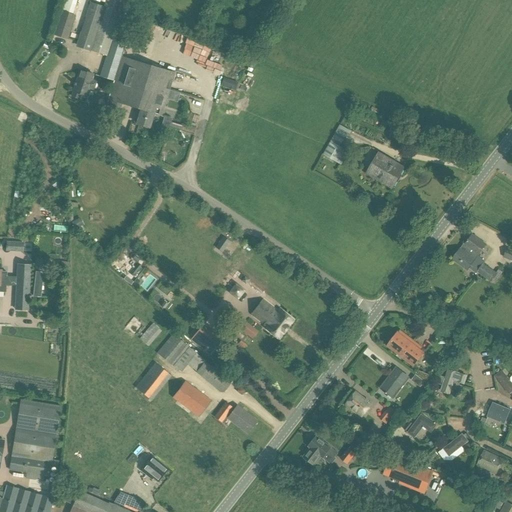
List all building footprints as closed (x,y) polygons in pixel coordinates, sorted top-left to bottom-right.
[(61,10),(54,34),(68,39),(75,15),(72,14),(76,0),(62,0),(60,10),(61,10)] [(90,2),(77,45),(87,49),(107,54),(108,55),(118,24),(125,0),(106,0),(104,7),(90,2)] [(107,54),(100,76),(115,81),(123,57),(131,28),(118,24),(108,55),(107,54)] [(171,67),(174,56),(166,53),(163,64),(171,67)] [(115,81),(110,99),(113,100),(110,110),(118,113),(121,103),(142,109),(138,123),(150,127),(154,113),(162,116),(175,73),(123,57),(115,81)] [(80,69),(72,95),(80,98),(81,93),(87,95),(90,88),(93,89),(95,88),(97,83),(96,81),(92,80),(94,74),(80,69)] [(266,92),(269,81),(261,79),(258,90),(266,92)] [(249,105),(251,99),(242,96),(240,102),(249,105)] [(260,107),(261,98),(253,97),(252,106),(260,107)] [(356,101),(349,115),(352,117),(358,105),(368,110),(370,107),(356,101)] [(337,131),(346,136),(348,137),(352,131),(341,125),(337,131)] [(405,127),(402,134),(409,138),(413,131),(405,127)] [(332,141),(323,155),(343,165),(350,152),(341,147),(332,141)] [(379,153),(367,173),(393,189),(405,168),(379,153)] [(329,168),(337,172),(340,167),(333,162),(329,168)] [(72,223),(76,229),(84,225),(80,218),(72,223)] [(478,256),(487,245),(472,234),(453,260),(468,270),(469,268),(477,273),(477,272),(491,282),(498,272),(485,263),(486,262),(478,256)] [(23,251),(23,243),(7,242),(7,245),(6,245),(6,247),(7,247),(7,250),(23,251)] [(6,277),(6,272),(1,272),(1,270),(0,269),(0,281),(1,282),(1,283),(6,283),(6,284),(17,285),(29,286),(29,285),(30,268),(30,265),(18,264),(17,277),(11,277),(6,277)] [(36,271),(34,296),(42,297),(43,282),(51,282),(52,273),(36,271)] [(213,287),(219,275),(211,272),(206,284),(213,287)] [(28,310),(29,286),(17,285),(16,309),(28,310)] [(281,336),(296,319),(284,308),(282,310),(267,297),(256,310),(271,323),(269,325),(281,336)] [(153,323),(140,338),(150,346),(163,330),(153,323)] [(258,331),(246,323),(241,330),(252,338),(258,331)] [(220,341),(201,327),(192,339),(211,354),(220,341)] [(399,332),(389,346),(414,366),(425,353),(421,350),(423,347),(401,330),(399,332)] [(174,333),(157,353),(173,366),(190,347),(174,333)] [(256,363),(269,351),(256,337),(243,349),(256,363)] [(190,347),(173,366),(182,371),(188,365),(196,354),(197,353),(190,347)] [(196,372),(205,361),(196,354),(188,365),(196,372)] [(205,361),(196,372),(223,393),(231,382),(205,361)] [(156,362),(136,387),(153,400),(172,375),(156,362)] [(397,368),(381,388),(394,398),(409,378),(397,368)] [(511,381),(503,369),(495,375),(510,393),(511,391),(511,381)] [(447,370),(440,393),(449,396),(451,390),(456,392),(456,390),(452,388),(454,383),(464,386),(467,376),(447,370)] [(416,375),(412,381),(423,390),(427,384),(416,375)] [(186,380),(173,397),(199,417),(212,400),(186,380)] [(356,392),(347,404),(363,416),(372,404),(356,392)] [(226,401),(214,417),(223,424),(227,418),(248,433),(258,420),(237,405),(235,408),(226,401)] [(20,403),(8,469),(27,473),(26,479),(43,482),(44,476),(49,476),(60,410),(20,403)] [(385,403),(380,409),(389,417),(394,410),(385,403)] [(492,403),(486,418),(504,425),(510,410),(492,403)] [(422,414),(408,433),(415,439),(424,427),(432,433),(437,426),(422,414)] [(462,434),(442,449),(448,457),(468,442),(462,434)] [(337,454),(316,437),(308,447),(312,450),(306,457),(315,464),(320,457),(323,458),(327,453),(334,458),(337,454)] [(354,454),(348,449),(340,458),(347,464),(354,454)] [(483,450),(476,465),(496,475),(503,460),(483,450)] [(136,452),(129,459),(134,463),(140,456),(136,452)] [(384,453),(377,470),(416,485),(423,469),(384,453)] [(155,456),(141,471),(153,480),(157,483),(170,469),(155,456)] [(0,499),(0,510),(6,511),(50,511),(55,499),(29,491),(7,485),(3,500),(0,499)] [(134,511),(81,489),(73,507),(83,511),(134,511)] [(77,492),(72,490),(67,501),(72,503),(77,492)] [(511,511),(511,505),(505,502),(498,511),(511,511)]
